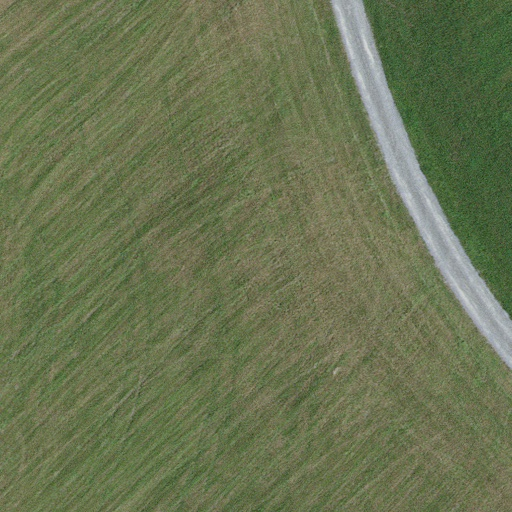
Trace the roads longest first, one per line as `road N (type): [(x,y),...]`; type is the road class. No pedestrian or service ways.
road 1 (track): [(511,339),(485,311),(369,74),(347,0)]
road 2 (secondary): [(0,454),(176,511)]
